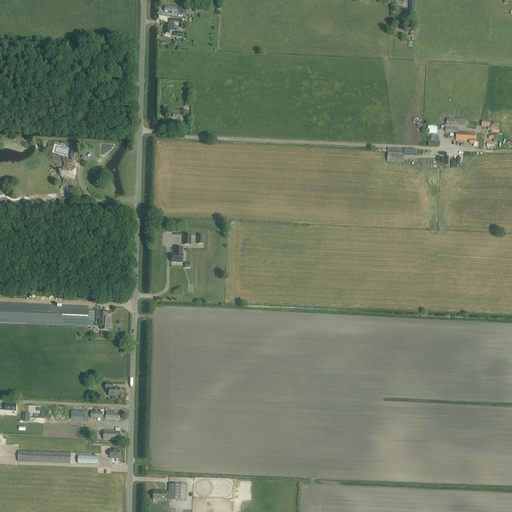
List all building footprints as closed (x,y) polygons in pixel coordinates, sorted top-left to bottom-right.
[(174,22),(179,23),(179,19),(170,19),(170,23),(169,23),(169,24),(165,24),(164,28),(165,28),(165,34),(170,34),(170,31),(174,31),(174,25),(174,22)] [(163,128),(180,129),(181,120),(164,120),(163,128)] [(491,126),(491,128),(488,127),(488,130),(492,131),(491,133),(499,133),(499,128),(500,123),(493,122),(493,126),(491,126)] [(456,140),(465,141),(470,141),(470,144),(474,144),(474,147),(477,147),(478,142),(475,142),(476,133),(458,132),(458,129),(446,128),(445,132),(457,133),(456,140)] [(388,153),(387,162),(404,162),(404,153),(388,153)] [(62,157),(61,157),(63,160),(63,162),(63,164),(64,165),(64,166),(64,167),(64,168),(64,169),(63,169),(62,170),(61,171),(60,172),(59,172),(59,173),(60,173),(61,175),(61,176),(63,176),(63,178),(63,179),(63,180),(63,181),(63,182),(62,183),(62,185),(61,186),(61,187),(60,189),(61,188),(62,187),(63,187),(64,186),(65,186),(66,186),(67,186),(68,186),(69,186),(70,186),(71,187),(72,187),(72,188),(73,188),(73,189),(74,190),(74,189),(74,188),(73,187),(73,186),(72,184),(72,183),(72,182),(72,180),(72,179),(74,178),(74,177),(73,176),(73,175),(73,174),(74,172),(73,171),(74,170),(74,169),(72,168),(73,166),(73,165),(73,164),(73,162),(74,161),(74,160),(75,159),(76,157),(75,157),(75,158),(74,158),(74,159),(73,159),(73,160),(72,160),(71,160),(70,161),(69,160),(68,159),(67,160),(66,160),(65,160),(64,159),(63,158),(62,157)] [(453,166),(457,166),(456,167),(462,167),(462,158),(458,158),(457,162),(454,162),(453,166)] [(182,263),(183,254),(182,254),(182,248),(175,248),(175,254),(172,254),(171,262),(182,263)] [(0,323),(28,324),(88,327),(88,322),(94,322),(94,311),(88,310),(88,307),(0,303),(0,323)] [(101,326),(100,330),(108,330),(108,324),(109,324),(109,318),(106,318),(106,313),(99,313),(99,326),(101,326)] [(108,396),(111,396),(111,400),(116,400),(116,396),(120,396),(120,388),(112,388),(112,384),(105,384),(105,389),(109,389),(108,396)] [(83,420),(84,412),(71,411),(71,420),(83,420)] [(106,420),(119,421),(119,412),(106,412),(106,420)] [(43,432),(64,433),(63,437),(84,438),(84,435),(87,435),(87,431),(89,431),(90,425),(43,424),(43,432)] [(120,440),(120,432),(103,431),(103,440),(120,440)] [(120,451),(115,451),(115,450),(110,450),(109,458),(119,459),(120,451)] [(18,462),(70,463),(71,453),(18,451),(18,462)] [(77,456),(77,464),(97,464),(98,457),(77,456)] [(168,500),(186,501),(187,485),(169,484),(169,493),(165,493),(165,491),(159,491),(159,492),(153,492),(153,500),(165,500),(168,500)]
